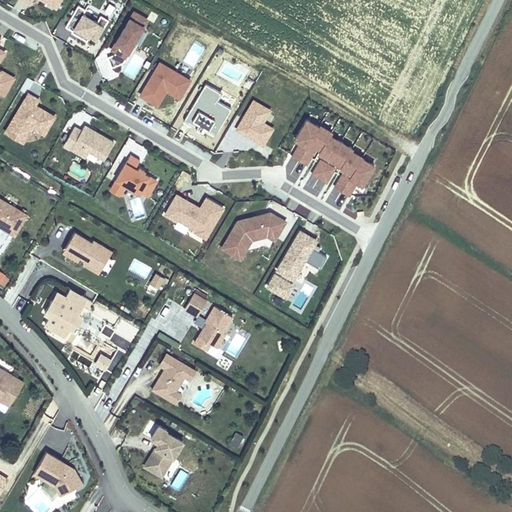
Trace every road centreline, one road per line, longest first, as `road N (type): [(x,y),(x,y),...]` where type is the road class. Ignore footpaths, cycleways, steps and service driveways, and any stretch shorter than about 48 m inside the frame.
road 1 (residential): [(0,15),(47,42),(63,83),(214,174),(264,174),(377,243)]
road 2 (unclassified): [(243,511),(377,243)]
road 3 (unclassified): [(377,243),(498,0)]
road 4 (residential): [(141,511),(119,490),(73,401),(0,313)]
